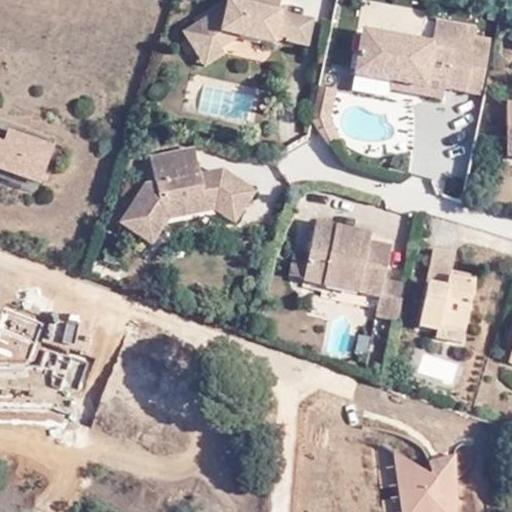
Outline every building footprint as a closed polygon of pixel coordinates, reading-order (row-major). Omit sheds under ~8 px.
[(214,44),(218,50),(236,38),(271,45),(273,35),(285,37),(284,42),(305,47),(311,21),(275,12),(277,0),(224,0),(222,14),(197,28),(194,23),(179,33),(182,38),(176,42),(186,57),(192,53),(194,56),(214,44)] [(439,89),(474,95),(488,30),(438,20),(432,51),(442,52),(436,87),(439,89)] [(418,86),(425,50),(426,45),(356,30),(348,73),(386,79),(418,86)] [(221,57),(218,50),(214,44),(194,56),(202,68),(221,57)] [(437,99),(439,89),(436,87),(442,52),(432,51),(425,50),(418,86),(416,95),(437,99)] [(384,89),(416,95),(418,86),(386,79),(384,89)] [(312,111),(322,113),(324,112),(328,87),(317,85),(312,111)] [(511,111),(496,110),(496,156),(511,155),(511,111)] [(312,111),(310,121),(323,141),(332,136),(322,113),(312,111)] [(56,143),(0,122),(0,175),(40,190),(56,143)] [(187,148),(142,159),(148,183),(138,186),(115,224),(146,244),(163,216),(204,205),(230,221),(250,189),(224,174),(220,178),(207,177),(206,172),(195,174),(187,148)] [(393,319),(401,281),(380,277),(385,244),(374,242),(372,253),(362,252),(364,239),(365,232),(311,221),(305,255),(287,252),(284,275),(300,278),(301,271),(320,275),(319,282),(375,294),(371,314),(393,319)] [(372,253),(374,242),(364,239),(362,252),(372,253)] [(433,326),(457,334),(471,286),(447,279),(452,257),(434,252),(413,320),(433,326)] [(300,278),(319,282),(320,275),(301,271),(300,278)] [(232,352),(93,303),(69,368),(38,357),(19,402),(18,407),(20,414),(27,419),(119,452),(127,435),(137,438),(138,429),(194,449),(208,416),(185,408),(179,419),(104,392),(124,344),(162,357),(164,349),(224,372),(232,352)] [(369,320),(392,326),(393,319),(371,314),(369,320)] [(411,329),(429,335),(433,326),(413,320),(411,329)] [(453,347),(457,334),(433,326),(429,335),(429,339),(453,347)] [(393,453),(396,511),(456,511),(453,449),(393,453)]
